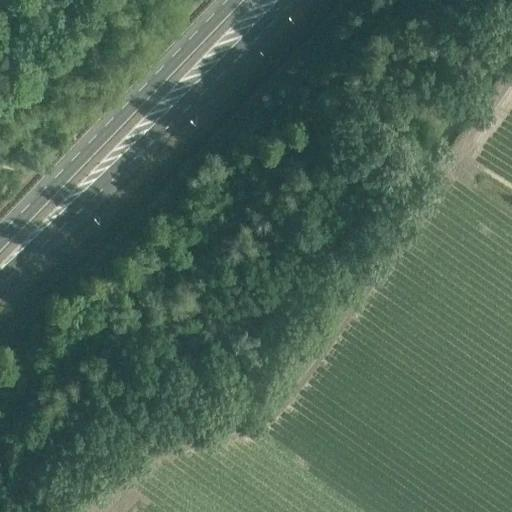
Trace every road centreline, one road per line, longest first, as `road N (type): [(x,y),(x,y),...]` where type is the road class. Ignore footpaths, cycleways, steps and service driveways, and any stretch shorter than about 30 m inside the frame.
road 1 (track): [(78,511),(158,454),(261,418),(301,376),(511,72)]
road 2 (primary): [(0,275),(83,206),(277,0)]
road 3 (primary): [(235,0),(0,240)]
